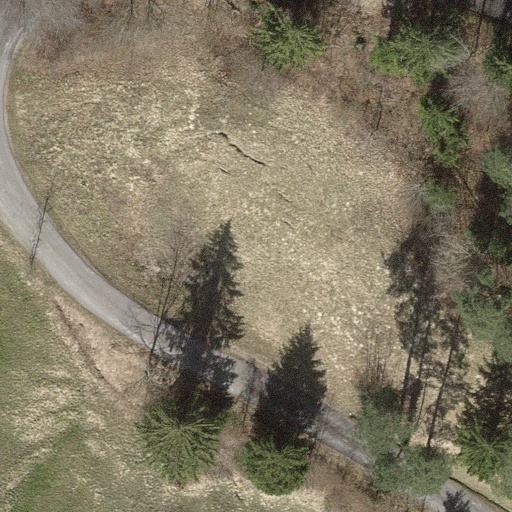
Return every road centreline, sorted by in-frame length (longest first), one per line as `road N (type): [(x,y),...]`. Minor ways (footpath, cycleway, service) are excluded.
road 1 (unclassified): [(444,511),(381,455),(67,275),(5,209),(0,191)]
road 2 (unclassified): [(0,12),(17,0),(479,0),(511,8)]
